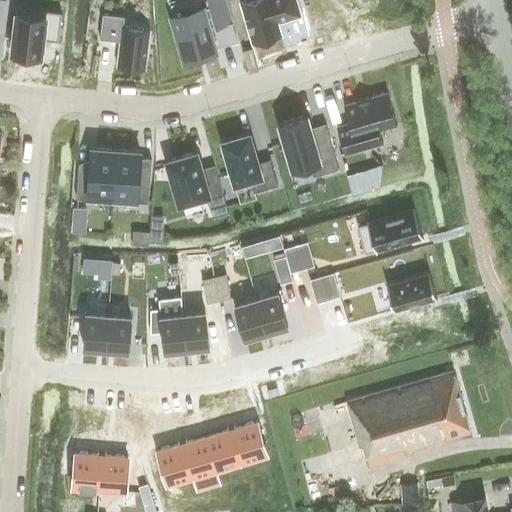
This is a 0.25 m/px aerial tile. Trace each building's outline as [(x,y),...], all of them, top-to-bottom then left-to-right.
[(216,53),(200,0),(192,0),(169,7),(185,62),(216,53)] [(225,0),(208,0),(216,27),(232,22),(225,0)] [(246,0),(241,2),(253,42),(280,34),(276,22),(300,15),(295,0),(246,0)] [(307,0),(309,5),(324,0),(328,0),(334,18),(380,5),(378,0),(307,0)] [(17,12),(12,53),(40,57),(42,38),(58,40),(61,12),(43,10),(43,15),(17,12)] [(119,16),(97,13),(94,37),(115,40),(112,65),(141,69),(146,28),(118,25),(119,16)] [(343,104),(349,122),(336,126),(344,154),(383,142),(379,129),(397,124),(387,92),(343,104)] [(307,115),(279,123),(292,168),(309,163),(313,176),(338,168),(326,127),(311,132),(307,115)] [(249,132),(221,140),(234,184),(250,179),(254,191),(277,185),(270,158),(258,161),(249,132)] [(116,149),(92,147),(90,166),(78,165),(76,197),(89,198),(89,195),(112,197),(116,149)] [(116,149),(112,197),(135,198),(134,201),(148,202),(151,159),(139,158),(140,150),(116,149)] [(196,152),(167,160),(179,203),(206,195),(213,217),(228,212),(218,177),(204,181),(196,152)] [(353,194),(360,192),(354,173),(347,175),(353,194)] [(367,223),(357,226),(365,253),(375,250),(375,253),(377,252),(376,250),(421,237),(422,239),(423,239),(413,206),(412,207),(413,209),(368,222),(367,220),(366,220),(367,223)] [(73,208),(73,218),(85,219),(86,209),(73,208)] [(250,244),(241,247),(245,258),(253,256),(250,244)] [(295,246),(284,249),(291,272),(302,269),(295,246)] [(82,272),(98,273),(98,279),(110,280),(112,260),(84,257),(82,272)] [(285,257),(274,260),(280,283),(292,280),(285,257)] [(112,262),(111,274),(119,274),(120,262),(112,262)] [(177,262),(169,262),(171,275),(179,274),(177,262)] [(429,271),(386,283),(394,311),(437,298),(429,271)] [(225,274),(214,277),(218,300),(230,298),(225,274)] [(321,276),(310,279),(316,303),(328,299),(321,276)] [(214,277),(202,279),(207,303),(218,300),(214,277)] [(277,290),(256,297),(266,332),(287,325),(277,290)] [(256,297),(234,303),(244,338),(266,332),(256,297)] [(205,310),(183,312),(186,348),(209,346),(205,310)] [(86,311),(83,347),(106,349),(108,312),(86,311)] [(108,312),(106,349),(128,350),(131,314),(108,312)] [(183,312),(160,314),(164,350),(186,348),(183,312)] [(403,449),(470,431),(452,370),(346,400),(359,446),(362,445),(368,465),(405,455),(403,449)] [(257,421),(231,428),(241,462),(266,454),(257,421)] [(231,428),(207,435),(217,469),(241,462),(231,428)] [(207,435),(182,443),(192,476),(195,488),(220,481),(217,469),(207,435)] [(182,443),(157,450),(167,483),(192,476),(182,443)] [(75,452),(72,486),(99,489),(101,454),(75,452)] [(101,454),(99,489),(125,491),(128,456),(101,454)] [(453,475),(442,477),(444,490),(455,487),(453,475)] [(419,502),(417,481),(400,483),(401,503),(419,502)] [(147,483),(138,486),(140,495),(150,493),(147,483)] [(150,493),(140,495),(143,505),(153,502),(150,493)] [(488,511),(485,494),(483,495),(450,501),(452,511),(488,511)] [(153,502),(143,505),(145,511),(154,511),(156,511),(153,502)]
